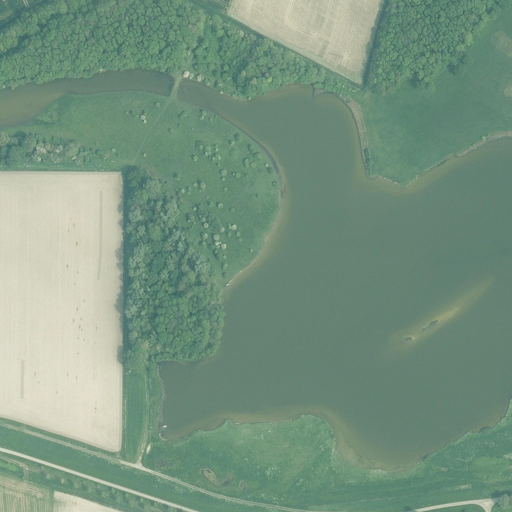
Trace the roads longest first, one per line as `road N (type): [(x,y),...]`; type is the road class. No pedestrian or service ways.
road 1 (track): [(0,422),(205,491),(319,511)]
road 2 (unclassified): [(0,449),(194,511)]
